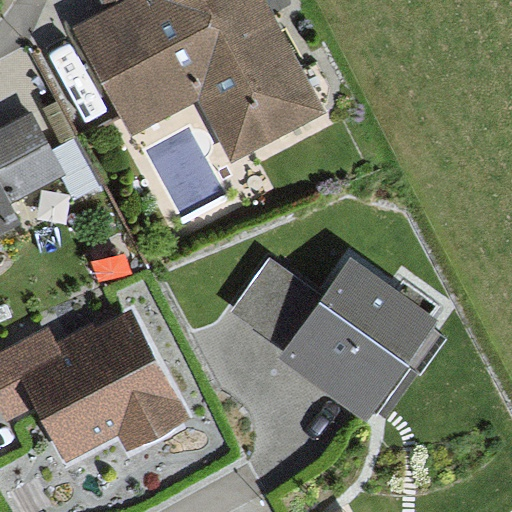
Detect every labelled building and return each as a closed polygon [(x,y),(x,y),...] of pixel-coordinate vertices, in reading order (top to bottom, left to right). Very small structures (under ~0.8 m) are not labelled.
[(101,0),(107,11),(74,28),(130,135),(194,102),(226,163),(326,111),(269,0),(101,0)] [(0,235),(25,222),(14,203),(67,175),(33,111),(0,128),(0,235)] [(79,199),(100,192),(83,146),(62,154),(79,199)] [(437,319),(350,259),(326,293),(272,255),(234,309),(288,346),(278,360),(366,421),(437,319)] [(190,416),(132,308),(58,348),(47,327),(0,352),(0,404),(10,423),(37,408),(66,460),(119,431),(129,449),(190,416)]
